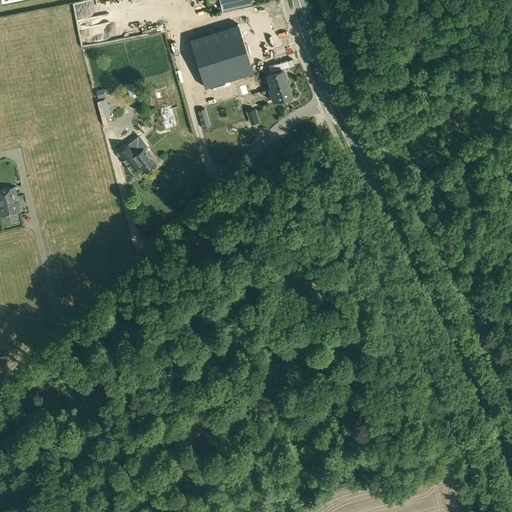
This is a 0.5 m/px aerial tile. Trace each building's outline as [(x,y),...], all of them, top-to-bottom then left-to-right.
[(220,0),(222,9),(251,3),(250,0),(220,0)] [(230,80),(236,78),(247,74),(253,72),(238,24),(190,39),(205,87),(223,82),(230,80)] [(261,29),(254,31),(259,50),(266,48),(261,29)] [(270,31),(275,41),(280,38),(276,29),(270,31)] [(273,101),(292,95),(284,69),(267,74),(271,87),(268,88),(273,101)] [(247,74),(236,78),(242,98),(253,94),(252,93),(251,87),(250,86),(249,82),(247,74)] [(232,93),(230,85),(212,91),(214,98),(232,93)] [(176,126),(165,87),(154,90),(164,129),(176,126)] [(236,101),(239,113),(245,111),(242,99),(236,101)] [(202,128),(210,126),(205,108),(197,110),(202,128)] [(247,111),(249,117),(257,114),(255,108),(247,111)] [(118,152),(131,170),(139,164),(143,170),(154,162),(140,143),(122,156),(118,152)] [(154,182),(163,186),(167,177),(157,173),(154,182)] [(0,216),(20,211),(14,187),(0,190),(0,216)]
